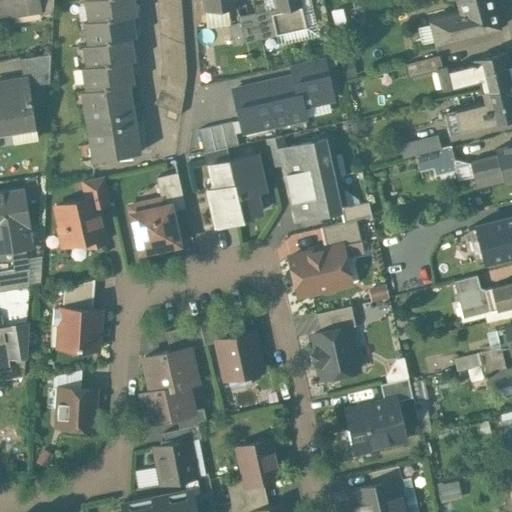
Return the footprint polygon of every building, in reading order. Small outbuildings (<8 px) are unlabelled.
[(0,0),(0,15),(40,9),(38,0),(0,0)] [(53,0),(38,0),(40,9),(40,13),(53,11),(53,0)] [(81,0),(84,19),(79,20),(83,43),(79,43),(83,68),(78,68),(82,91),(77,92),(88,161),(137,153),(125,83),(131,82),(127,59),(132,58),(128,35),(132,34),(129,13),(133,13),(131,0),(81,0)] [(181,0),(157,0),(156,5),(163,8),(157,20),(164,23),(159,33),(166,36),(185,43),(181,0)] [(203,0),(206,11),(236,6),(234,0),(203,0)] [(299,0),(273,0),(275,7),(281,33),(305,28),(299,0)] [(456,0),(459,11),(429,19),(435,43),(500,26),(493,0),(456,0)] [(275,7),(254,12),(260,37),(281,33),(275,7)] [(254,12),(239,15),(240,22),(244,41),(260,37),(254,12)] [(240,22),(228,25),(232,43),(244,41),(240,22)] [(185,43),(166,36),(161,47),(167,49),(161,62),(166,64),(161,77),(164,78),(159,90),(161,90),(156,105),(181,114),(187,75),(185,43)] [(511,73),(505,48),(472,57),(478,80),(480,91),(511,82),(511,73)] [(51,53),(20,58),(23,80),(29,79),(30,85),(49,82),(51,53)] [(323,57),(291,64),(294,76),(296,76),(302,106),(332,99),(323,57)] [(473,62),(437,72),(439,81),(448,79),(450,87),(478,80),(473,62)] [(294,76),(265,82),(275,124),(305,118),(302,106),(296,76),(294,76)] [(12,83),(0,85),(0,126),(12,125),(14,140),(38,137),(30,85),(29,79),(23,80),(12,81),(12,83)] [(265,82),(234,89),(243,132),(275,124),(265,82)] [(511,82),(480,91),(488,119),(489,122),(511,116),(511,82)] [(483,101),(445,111),(450,129),(488,119),(483,101)] [(234,121),(198,130),(204,154),(205,153),(226,148),(239,146),(234,121)] [(447,134),(435,137),(438,149),(450,146),(447,134)] [(283,135),(266,139),(272,166),(285,163),(282,147),(285,146),(283,135)] [(285,146),(282,147),(285,163),(290,185),(288,186),(295,215),(304,213),(305,217),(330,212),(329,208),(338,206),(336,195),(342,194),(338,175),(332,176),(327,157),(333,156),(329,137),(285,146)] [(511,143),(495,148),(496,154),(502,179),(503,181),(511,178),(511,143)] [(438,149),(423,153),(426,166),(453,159),(450,146),(438,149)] [(226,148),(205,153),(208,166),(209,165),(229,160),(226,148)] [(229,160),(209,165),(215,187),(208,189),(216,224),(251,216),(251,213),(260,211),(256,190),(264,188),(257,154),(229,160)] [(496,154),(468,161),(475,186),(502,179),(496,154)] [(177,172),(156,177),(161,198),(163,205),(170,203),(172,210),(185,207),(177,172)] [(104,175),(82,180),(86,198),(95,196),(97,204),(110,201),(104,175)] [(22,190),(0,193),(0,248),(9,247),(13,270),(29,267),(26,246),(31,246),(22,190)] [(86,198),(56,205),(61,227),(64,227),(68,243),(85,239),(86,245),(105,241),(97,204),(95,196),(86,198)] [(161,198),(129,205),(139,252),(179,243),(172,210),(170,203),(163,205),(161,198)] [(369,201),(343,207),(341,209),(344,221),(356,219),(372,215),(369,201)] [(482,263),(511,256),(511,214),(473,223),(482,263)] [(344,221),(321,227),(326,248),(342,244),(342,245),(361,241),(356,219),(344,221)] [(326,248),(289,256),(298,294),(319,290),(324,293),(333,290),(336,286),(351,282),(342,245),(342,244),(326,248)] [(13,270),(0,271),(0,289),(2,289),(28,285),(29,267),(13,270)] [(477,274),(454,280),(457,293),(480,287),(477,274)] [(94,278),(64,285),(62,306),(92,308),(94,278)] [(511,281),(485,288),(490,310),(511,304),(511,281)] [(28,285),(2,289),(6,313),(27,309),(28,285)] [(351,305),(316,313),(320,332),(348,325),(348,326),(355,325),(351,305)] [(62,306),(60,306),(60,307),(53,307),(52,323),(59,323),(58,346),(98,349),(100,309),(92,308),(62,306)] [(241,313),(201,322),(205,343),(217,340),(217,339),(246,333),(241,313)] [(2,325),(0,325),(0,331),(5,358),(0,359),(0,363),(3,379),(25,375),(27,320),(2,325)] [(201,322),(165,330),(170,350),(187,346),(188,347),(205,343),(201,322)] [(320,332),(313,333),(316,346),(313,351),(315,360),(320,364),(323,377),(358,369),(357,366),(360,361),(358,351),(353,348),(348,326),(348,325),(320,332)] [(469,325),(455,329),(459,346),(473,343),(469,325)] [(246,333),(217,339),(217,340),(225,377),(262,369),(253,331),(246,333)] [(170,350),(144,355),(152,389),(152,390),(185,383),(195,380),(188,347),(187,346),(170,350)] [(500,347),(478,352),(481,363),(503,358),(500,347)] [(478,352),(454,359),(457,370),(481,363),(478,352)] [(396,376),(410,373),(406,356),(392,360),(396,376)] [(503,358),(481,363),(484,376),(506,370),(503,358)] [(511,368),(506,370),(484,376),(488,389),(511,383),(511,368)] [(81,369),(54,375),(53,386),(62,387),(80,388),(81,369)] [(408,377),(380,383),(384,400),(396,397),(397,400),(412,396),(408,377)] [(185,383),(152,390),(152,389),(142,391),(149,420),(176,414),(192,410),(191,409),(185,383)] [(80,388),(62,387),(61,405),(57,409),(56,421),(59,425),(93,428),(95,389),(80,388)] [(384,400),(350,407),(354,422),(349,423),(350,429),(347,430),(350,442),(353,442),(354,447),(369,443),(369,446),(406,438),(397,400),(396,397),(384,400)] [(425,400),(415,402),(419,419),(429,417),(425,400)] [(0,475),(26,471),(13,401),(0,403),(0,475)] [(203,406),(191,409),(192,410),(176,414),(179,427),(198,423),(206,421),(203,406)] [(511,421),(503,424),(506,436),(511,434),(511,421)] [(179,427),(163,431),(166,443),(189,438),(189,439),(201,436),(198,423),(179,427)] [(166,443),(154,445),(161,483),(184,478),(196,476),(189,439),(189,438),(166,443)] [(269,438),(237,446),(244,476),(261,472),(263,479),(278,476),(269,438)] [(398,464),(369,470),(372,483),(397,478),(398,479),(401,478),(398,464)] [(244,476),(226,480),(231,501),(266,493),(263,479),(261,472),(244,476)] [(200,492),(196,476),(184,478),(187,490),(191,489),(192,494),(200,492)] [(372,483),(350,488),(355,511),(372,511),(403,505),(398,479),(397,478),(372,483)] [(440,496),(462,495),(461,479),(439,480),(440,496)] [(187,490),(123,503),(124,511),(195,511),(192,494),(191,489),(187,490)] [(266,493),(231,501),(233,511),(252,511),(252,510),(269,507),(266,493)] [(269,507),(252,510),(252,511),(286,511),(284,503),(269,507)]
